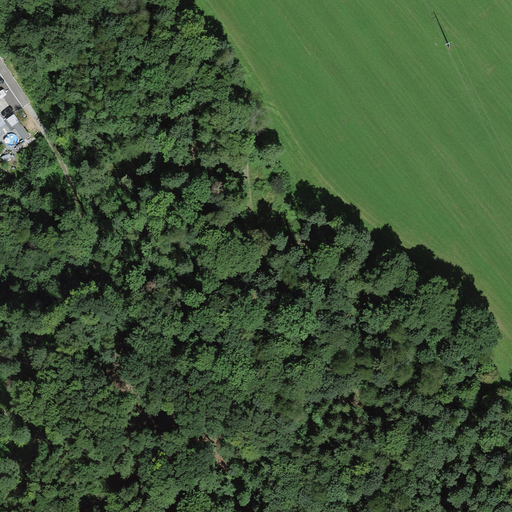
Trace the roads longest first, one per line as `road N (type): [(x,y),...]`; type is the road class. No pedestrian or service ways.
road 1 (track): [(138,0),(163,30),(239,175),(251,247),(302,400)]
road 2 (track): [(41,128),(112,311),(211,511)]
road 3 (track): [(387,511),(338,467),(302,400)]
